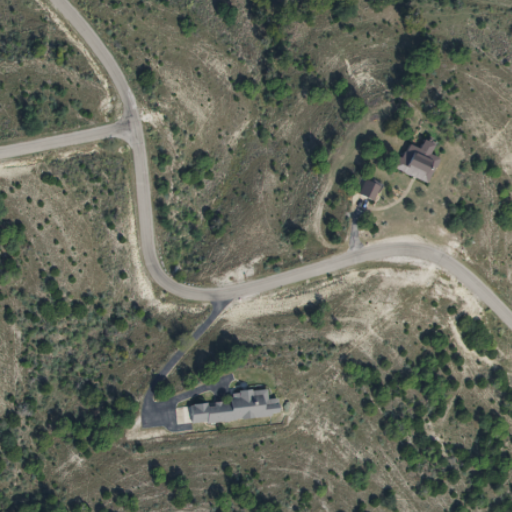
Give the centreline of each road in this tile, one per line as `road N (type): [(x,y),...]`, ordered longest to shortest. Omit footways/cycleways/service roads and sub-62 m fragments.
road 1 (residential): [(61,0),(137,115),(155,264),(179,297),(288,291),(387,257),(459,272),(511,311)]
road 2 (residential): [(140,132),(0,159)]
